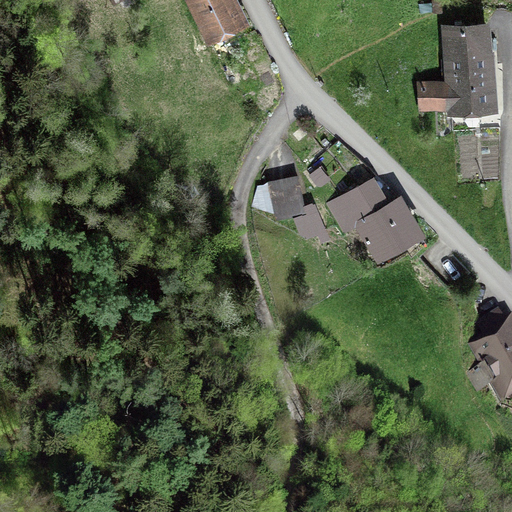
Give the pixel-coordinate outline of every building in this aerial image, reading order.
[(190,0),(208,35),(240,19),(230,0),(190,0)] [(450,82),(420,84),(421,104),(451,102),(451,107),(490,105),(484,24),(446,27),(450,82)] [(297,177),(269,182),(276,219),(305,213),(297,177)] [(358,222),(379,257),(418,233),(397,198),(379,209),(363,184),(328,205),(344,231),(358,222)] [(472,342),(500,388),(511,381),(511,337),(497,312),(479,323),(485,334),(472,342)]
